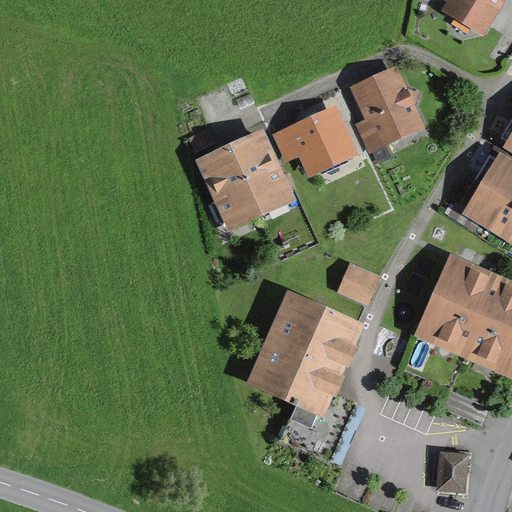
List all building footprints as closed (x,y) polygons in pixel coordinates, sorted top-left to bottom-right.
[(442,0),(446,2),(440,11),(483,37),(505,0),(442,0)] [(392,74),(358,90),(382,143),(417,127),(411,114),(415,112),(413,106),(417,95),(406,91),(403,84),(398,87),(392,74)] [(293,131),(311,172),(352,153),(333,113),(293,131)] [(259,137),(231,150),(257,207),(285,194),(259,137)] [(229,220),(257,207),(231,150),(203,163),(229,220)] [(486,187),(487,188),(511,203),(511,169),(501,163),(486,187)] [(511,237),(511,203),(487,188),(486,187),(471,212),(511,237)] [(378,276),(345,263),(331,296),(364,309),(378,276)] [(426,330),(510,368),(511,363),(511,292),(454,266),(426,330)] [(297,402),(280,440),(331,463),(357,404),(328,391),(356,327),(291,298),(254,383),(297,402)] [(442,455),(439,488),(462,491),(465,458),(442,455)]
